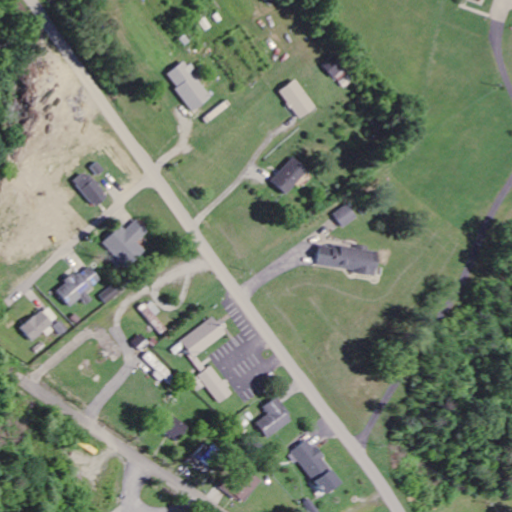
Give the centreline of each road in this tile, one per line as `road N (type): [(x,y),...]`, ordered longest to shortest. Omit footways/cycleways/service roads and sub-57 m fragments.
road 1 (residential): [(397,511),(29,0)]
road 2 (residential): [(216,511),(47,394)]
road 3 (residential): [(12,301),(157,173)]
